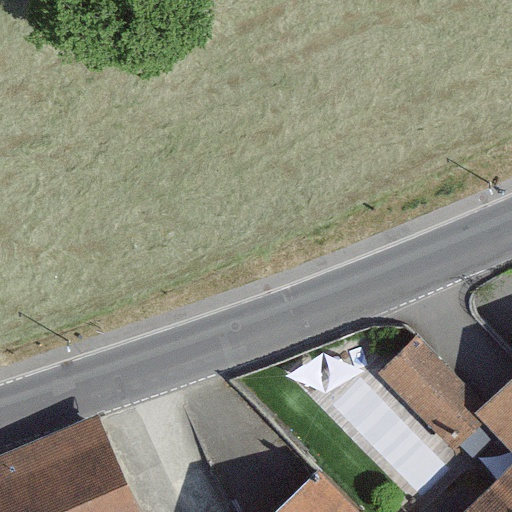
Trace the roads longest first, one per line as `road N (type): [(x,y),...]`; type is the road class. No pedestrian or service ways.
road 1 (tertiary): [(511,222),(0,413)]
road 2 (unknown): [(107,375),(170,511)]
